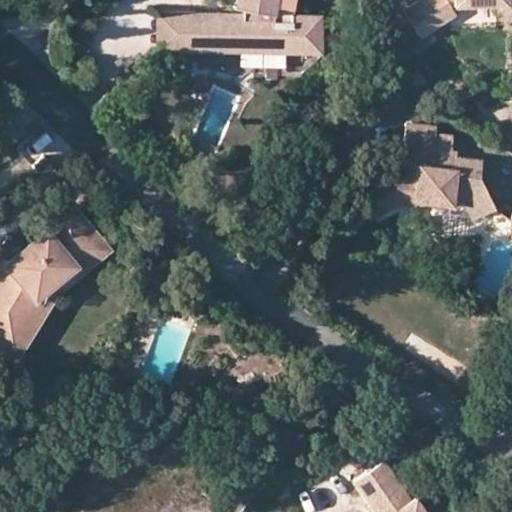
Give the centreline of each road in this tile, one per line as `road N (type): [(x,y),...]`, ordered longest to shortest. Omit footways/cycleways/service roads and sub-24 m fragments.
road 1 (residential): [(1,52),(188,230),(347,359)]
road 2 (residential): [(226,511),(347,359)]
road 3 (residential): [(347,359),(511,453)]
